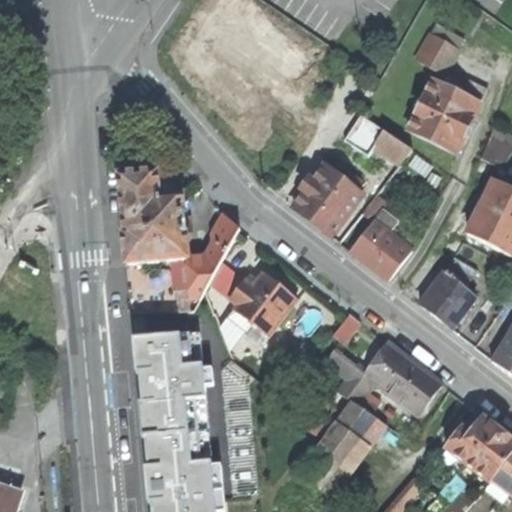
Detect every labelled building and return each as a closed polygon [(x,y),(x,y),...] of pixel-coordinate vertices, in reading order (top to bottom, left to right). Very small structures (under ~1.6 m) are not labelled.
[(439,28),(434,38),(461,53),(466,44),(439,28)] [(418,61),(448,78),(462,54),(461,53),(434,38),(432,37),(418,61)] [(436,146),(456,156),(485,95),(466,87),(461,96),(432,82),(408,132),(436,146)] [(369,158),(376,147),(402,165),(413,152),(361,117),(344,141),(369,158)] [(511,138),(492,129),(486,148),(480,160),(490,165),(503,171),(511,152),(511,138)] [(480,185),(490,165),(480,160),(469,179),(480,185)] [(311,223),(331,237),(362,196),(325,167),(294,209),(311,223)] [(414,182),(401,172),(384,194),(397,203),(414,182)] [(126,266),(187,260),(189,259),(185,219),(187,214),(188,209),(187,205),(186,203),(161,173),(137,176),(121,177),(123,215),(124,221),(122,221),(126,266)] [(511,191),(494,182),(467,235),(494,248),(511,257),(511,191)] [(206,292),(209,286),(222,265),(240,231),(223,218),(213,236),(214,244),(206,258),(189,259),(187,260),(190,293),(201,300),(206,292)] [(388,282),(412,252),(374,223),(350,253),(369,267),(388,282)] [(453,258),(447,270),(469,283),(476,272),(453,258)] [(209,286),(222,295),(237,276),(222,265),(209,286)] [(268,338),(297,301),(280,288),(263,275),(253,287),(245,282),(230,301),(238,307),(234,312),(239,316),(234,323),(245,332),(250,325),(268,338)] [(476,299),(444,275),(419,306),(437,319),(451,331),(476,299)] [(222,295),(230,301),(245,282),(237,276),(222,295)] [(333,337),(345,345),(361,324),(349,315),(333,337)] [(203,325),(128,330),(142,511),(225,511),(215,396),(214,360),(205,361),(205,355),(193,357),(193,350),(204,349),(203,325)] [(511,377),(511,330),(493,362),(503,370),(511,377)] [(419,418),(442,387),(400,355),(388,345),(365,375),(364,377),(419,418)] [(359,384),(364,377),(365,375),(335,351),(325,364),(346,379),(345,381),(340,377),(335,384),(340,388),(337,392),(345,398),(357,383),(359,384)] [(351,402),(372,416),(377,408),(365,398),(363,400),(353,392),(347,399),(351,402)] [(392,457),(402,441),(345,404),(335,420),(392,457)] [(445,450),(490,483),(511,455),(511,440),(495,427),(483,418),(470,435),(462,428),(445,450)] [(350,481),(364,450),(350,444),(336,475),(350,481)] [(511,455),(490,483),(486,489),(503,503),(510,495),(511,496),(511,455)] [(401,511),(423,486),(417,480),(388,511),(401,511)] [(0,511),(16,511),(23,490),(0,483),(0,511)] [(448,508),(451,511),(463,511),(477,498),(466,488),(448,508)]
